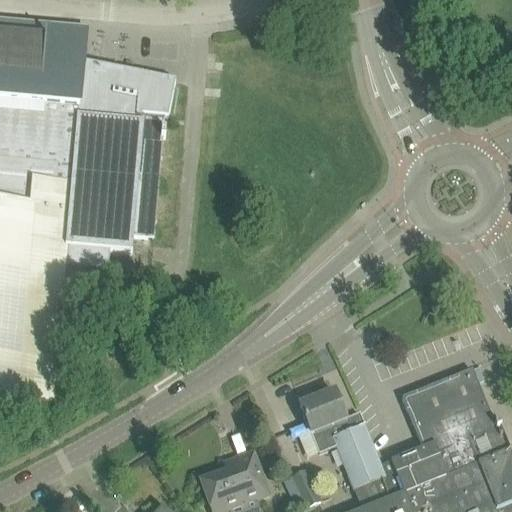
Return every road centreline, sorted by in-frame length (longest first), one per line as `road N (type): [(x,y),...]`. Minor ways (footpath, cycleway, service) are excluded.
road 1 (tertiary): [(0,497),(217,369),(326,288)]
road 2 (unclassified): [(252,0),(196,11),(0,2)]
road 3 (unclassified): [(379,50),(387,95),(422,169)]
road 4 (tertiary): [(415,199),(326,288)]
road 5 (unclassified): [(446,154),(379,50)]
road 6 (tertiary): [(326,288),(427,222)]
